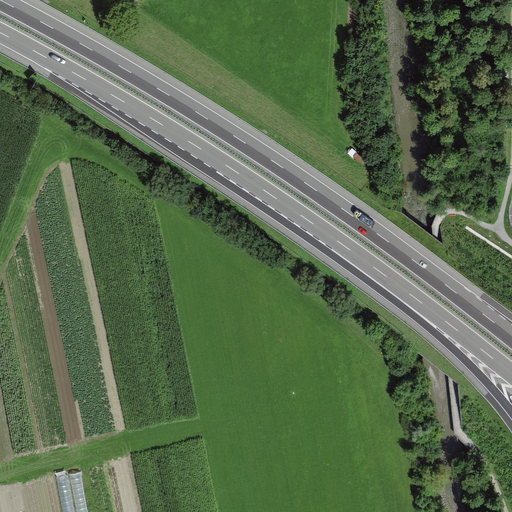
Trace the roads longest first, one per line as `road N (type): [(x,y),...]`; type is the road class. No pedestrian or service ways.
road 1 (motorway): [(511,335),(269,157),(0,0)]
road 2 (motorway): [(0,33),(194,145),(344,246)]
road 3 (motorway): [(344,246),(511,414)]
road 4 (motorway): [(344,246),(511,374)]
road 5 (track): [(453,381),(437,239)]
